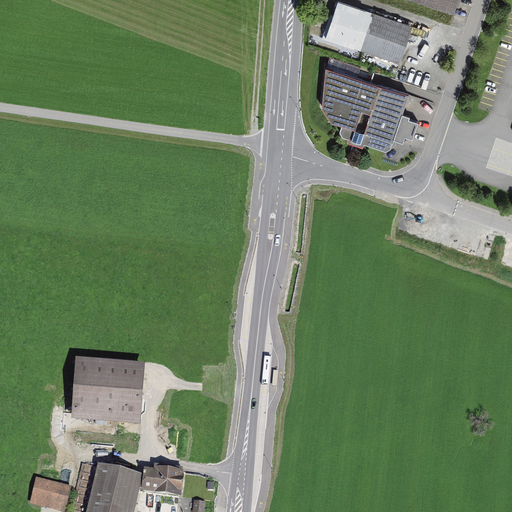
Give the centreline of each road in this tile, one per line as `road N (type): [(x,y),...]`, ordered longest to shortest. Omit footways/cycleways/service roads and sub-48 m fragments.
road 1 (secondary): [(279,149),(238,511)]
road 2 (unclassified): [(279,149),(0,107)]
road 3 (residential): [(485,0),(417,195)]
road 4 (secondary): [(291,0),(279,149)]
road 5 (unclassified): [(417,195),(279,149)]
road 6 (track): [(255,143),(262,0)]
